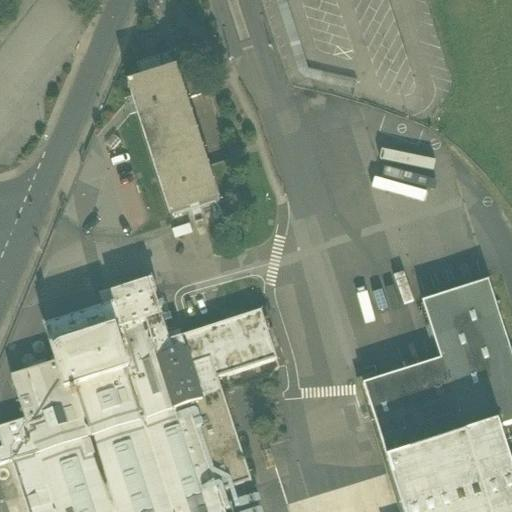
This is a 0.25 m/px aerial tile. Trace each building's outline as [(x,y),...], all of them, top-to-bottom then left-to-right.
[(137,65),(138,69),(181,55),(179,51),(137,65)] [(138,69),(142,81),(177,69),(177,70),(185,68),(181,55),(138,69)] [(220,202),(177,70),(177,69),(142,81),(128,85),(171,218),(220,202)] [(223,511),(217,493),(251,482),(218,380),(277,361),(261,313),(180,339),(180,340),(169,343),(153,294),(156,293),(152,280),(110,294),(113,305),(44,327),(51,350),(52,352),(48,353),(50,358),(44,360),(46,368),(11,379),(25,422),(0,429),(0,447),(1,451),(0,451),(0,467),(10,464),(25,511),(223,511)] [(403,511),(511,511),(511,470),(499,429),(511,425),(511,356),(489,284),(423,305),(441,362),(380,382),(378,375),(357,382),(365,408),(370,407),(403,511)] [(30,343),(34,355),(46,351),(42,339),(30,343)]
